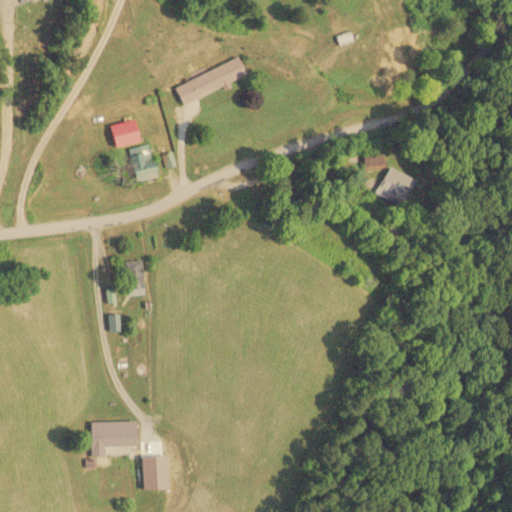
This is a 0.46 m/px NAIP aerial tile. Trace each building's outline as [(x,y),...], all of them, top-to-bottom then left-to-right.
[(179,104),(243,76),(235,58),(171,85),(179,104)] [(154,177),(148,144),(126,148),(132,181),(154,177)] [(397,206),(413,182),(389,166),(373,190),(397,206)] [(122,294),(142,294),(142,260),(122,260),(122,294)] [(117,314),(107,314),(107,330),(117,330),(117,314)] [(102,445),(133,445),(133,421),(88,421),(88,457),(102,456),(102,445)] [(138,463),(138,483),(164,483),(164,463),(138,463)]
